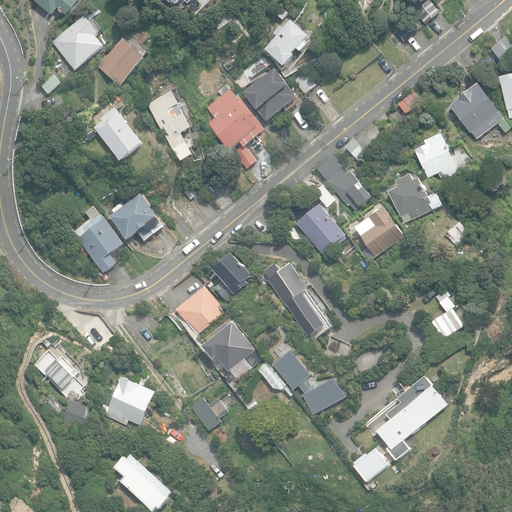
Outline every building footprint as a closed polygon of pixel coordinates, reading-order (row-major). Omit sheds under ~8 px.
[(61,5),(70,12),(79,0),(40,0),(56,12),(61,5)] [(429,0),(416,11),(426,25),(441,13),(431,0),(429,0)] [(278,15),(285,20),(290,13),(284,8),(278,15)] [(54,42),(77,71),(107,47),(99,36),(101,34),(87,16),(86,16),(54,42)] [(395,29),(406,42),(421,29),(410,16),(395,29)] [(266,49),(286,67),(296,56),(294,54),(298,49),(302,52),(309,45),(305,42),(310,36),(292,20),(285,28),(282,26),(275,34),(277,36),(266,49)] [(100,67),(123,87),(147,58),(125,39),(100,67)] [(494,50),(507,67),(511,63),(511,43),(508,39),(494,50)] [(268,122),(269,123),(288,108),(284,103),(295,95),(292,90),(293,89),(277,69),(246,93),(268,122)] [(295,81),(307,95),(318,86),(305,72),(295,81)] [(459,79),(463,85),(470,79),(466,74),(459,79)] [(51,94),(63,84),(56,75),(43,86),(51,94)] [(219,85),(225,80),(223,76),(217,81),(219,85)] [(511,119),(511,77),(502,80),(510,120),(511,119)] [(473,133),(478,140),(507,119),(481,85),(451,107),(472,135),(473,133)] [(210,123),(231,150),(260,128),(254,119),(257,117),(243,98),(240,100),(232,89),(207,108),(216,119),(210,123)] [(150,105),(175,151),(188,144),(183,135),(194,129),(187,114),(186,115),(181,106),(182,105),(174,91),(150,105)] [(399,104),(407,114),(423,103),(415,92),(399,104)] [(123,162),(146,144),(116,107),(102,119),(104,121),(96,127),(123,161),(123,162)] [(500,125),(507,132),(511,127),(505,120),(500,125)] [(443,172),(446,179),(460,173),(443,134),(426,141),(428,146),(417,151),(428,178),(443,172)] [(347,147),(359,162),(369,155),(356,140),(347,147)] [(235,153),(248,170),(258,162),(245,145),(235,153)] [(339,156),(320,170),(340,197),(347,193),(359,210),(375,199),(354,170),(348,173),(347,171),(349,169),(339,156)] [(416,181),(413,175),(399,182),(402,188),(391,193),(405,223),(443,206),(437,195),(430,198),(421,179),(416,181)] [(182,191),(193,204),(202,196),(190,184),(182,191)] [(315,193),(327,207),(336,200),(324,185),(315,193)] [(219,209),(234,200),(224,186),(213,194),(216,198),(213,200),(219,209)] [(140,233),(146,242),(167,227),(164,223),(143,193),(125,206),(123,203),(113,211),(115,214),(111,217),(129,241),(140,233)] [(100,266),(105,273),(115,266),(119,263),(113,255),(127,244),(105,215),(103,217),(95,206),(87,212),(92,219),(76,231),(69,222),(60,229),(74,246),(81,240),(99,265),(100,266)] [(300,224),(324,254),(338,243),(339,245),(348,238),(346,236),(347,236),(323,206),(300,224)] [(371,248),(376,256),(377,257),(406,237),(386,207),(383,209),(382,209),(379,210),(378,211),(376,213),(375,214),(375,215),(357,227),(371,248)] [(447,233),(456,245),(470,233),(461,222),(447,233)] [(372,258),(376,256),(371,248),(364,253),(373,266),(376,264),(373,259),(372,258)] [(217,288),(228,301),(236,294),(237,295),(250,284),(249,283),(256,277),(237,255),(217,272),(225,282),(217,288)] [(335,327),(294,264),(283,271),(278,264),(267,272),(272,279),(270,280),(287,306),(289,305),(309,336),(310,335),(312,338),(326,329),(328,331),(335,327)] [(370,282),(377,278),(374,273),(367,277),(370,282)] [(208,286),(178,310),(197,334),(225,313),(219,306),(222,304),(208,286)] [(462,318),(447,298),(439,304),(447,315),(431,326),(438,335),(462,318)] [(219,358),(230,372),(247,360),(253,368),(263,361),(257,351),(257,350),(236,323),(233,325),(229,325),(219,332),(218,337),(205,347),(215,360),(219,358)] [(139,332),(150,346),(159,340),(148,325),(139,332)] [(334,333),(324,356),(344,365),(354,342),(334,333)] [(162,352),(189,398),(214,383),(186,338),(180,341),(175,335),(163,342),(167,349),(162,352)] [(152,345),(156,351),(163,345),(159,339),(152,345)] [(293,349),(274,363),(293,387),(299,383),(305,392),(303,393),(314,413),(348,395),(334,377),(319,385),(311,374),(311,373),(293,349)] [(60,359),(52,350),(37,364),(73,401),(64,424),(86,432),(91,419),(87,417),(90,408),(76,402),(82,398),(84,401),(87,398),(86,395),(88,394),(84,390),(87,386),(78,377),(81,373),(66,356),(64,357),(63,356),(60,359)] [(130,420),(142,425),(157,391),(125,376),(107,415),(128,425),(130,420)] [(449,405),(427,377),(408,392),(405,389),(397,395),(400,398),(399,399),(403,403),(388,415),(392,420),(378,431),(390,447),(388,449),(397,460),(411,449),(404,441),(449,405)] [(212,430),(216,436),(223,431),(219,425),(220,425),(209,410),(199,417),(210,431),(212,430)] [(389,471),(376,451),(354,466),(366,485),(389,471)] [(123,482),(155,511),(160,507),(163,509),(173,498),(171,496),(175,492),(134,454),(130,459),(128,457),(118,468),(128,477),(123,482)]
